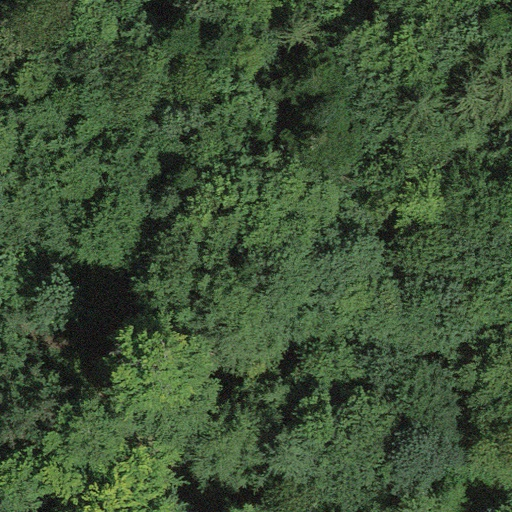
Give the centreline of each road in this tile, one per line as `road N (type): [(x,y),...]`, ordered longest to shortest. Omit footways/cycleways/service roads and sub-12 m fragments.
road 1 (track): [(0,327),(124,342),(511,340)]
road 2 (track): [(198,511),(124,342)]
